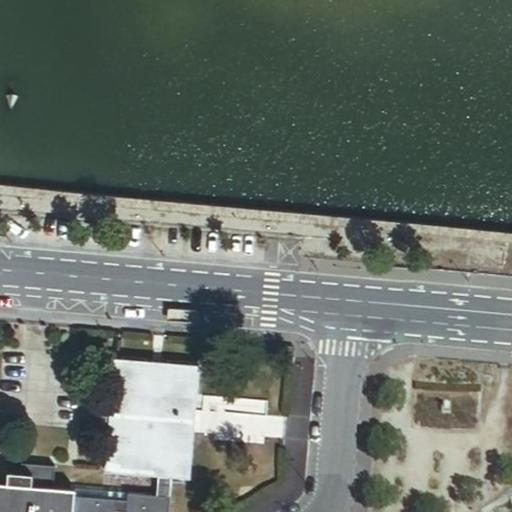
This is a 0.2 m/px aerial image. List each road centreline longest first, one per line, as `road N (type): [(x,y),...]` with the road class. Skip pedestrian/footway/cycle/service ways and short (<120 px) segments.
road 1 (secondary): [(0,276),(347,304)]
road 2 (residential): [(326,511),(347,304)]
road 3 (secondary): [(347,304),(511,318)]
